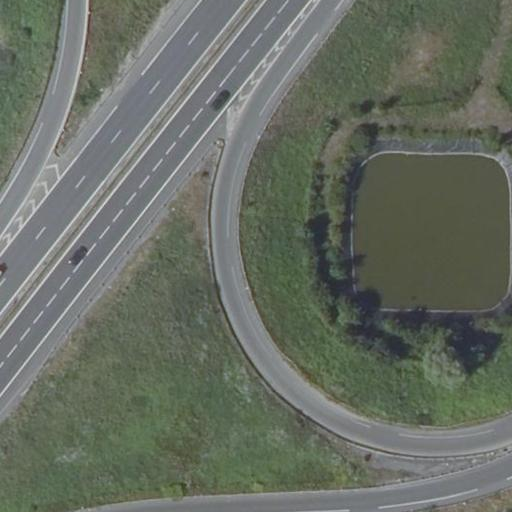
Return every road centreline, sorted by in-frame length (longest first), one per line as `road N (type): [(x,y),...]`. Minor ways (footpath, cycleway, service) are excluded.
road 1 (trunk): [(511,429),(427,435),(374,425),(292,386),(247,321),(226,241),(228,170),(269,74),(326,0)]
road 2 (trunk): [(0,368),(287,0)]
road 3 (trunk): [(224,0),(0,284)]
road 4 (trunk): [(251,511),(441,492),(511,471)]
road 5 (trunk): [(73,0),(46,146),(0,225)]
